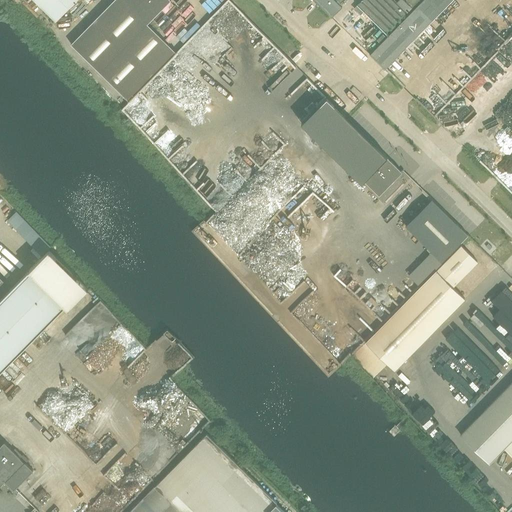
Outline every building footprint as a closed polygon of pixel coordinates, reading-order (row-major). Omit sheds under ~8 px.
[(34,0),(55,20),(74,0),(34,0)] [(148,24),(171,0),(170,0),(113,0),(70,45),(129,101),(177,52),(148,24)] [(314,0),(319,4),(332,17),(342,6),(339,3),(342,0),(314,0)] [(361,0),(355,7),(382,33),(384,35),(417,0),(361,0)] [(423,0),(370,54),(375,59),(382,66),(385,69),(452,0),(423,0)] [(358,17),(361,13),(355,7),(351,11),(358,17)] [(364,179),(364,180),(379,195),(402,172),(402,171),(392,161),(387,156),(364,179)] [(468,235),(432,199),(406,226),(442,261),(468,235)] [(374,377),(388,363),(394,370),(464,299),(452,287),(477,262),(461,245),(366,342),(352,356),(374,377)] [(0,371),(65,306),(29,270),(0,299),(0,371)] [(511,455),(511,382),(460,435),(489,464),(505,448),(511,455)] [(284,511),(275,503),(205,433),(128,511),(284,511)] [(4,480),(14,490),(34,470),(26,462),(28,459),(23,454),(23,455),(15,448),(13,450),(5,441),(0,445),(0,478),(3,481),(4,480)]
